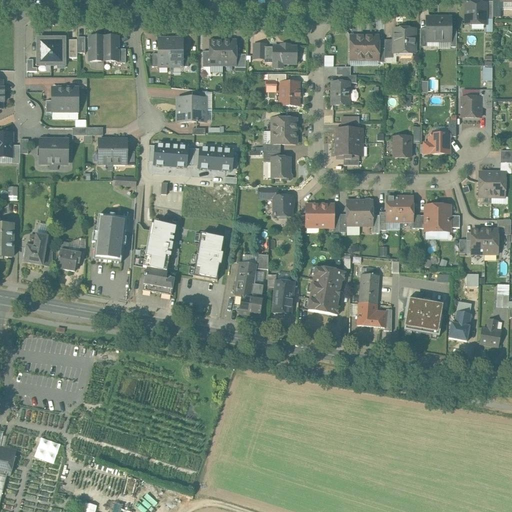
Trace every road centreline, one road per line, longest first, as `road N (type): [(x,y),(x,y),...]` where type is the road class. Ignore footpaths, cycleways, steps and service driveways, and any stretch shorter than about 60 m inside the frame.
road 1 (tertiary): [(511,384),(0,297)]
road 2 (residential): [(318,20),(318,153),(328,175),(450,177),(473,145)]
